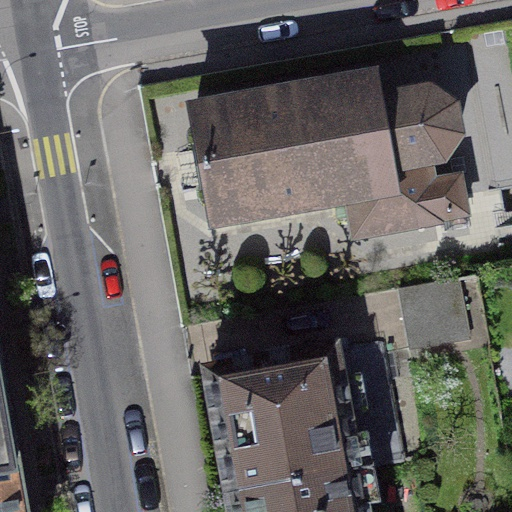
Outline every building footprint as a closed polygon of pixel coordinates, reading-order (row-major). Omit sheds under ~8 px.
[(374,78),(193,110),(203,166),(213,221),(347,197),(354,237),(440,222),(439,219),(466,215),(459,177),(433,182),(429,161),(442,159),(458,135),(453,106),(430,89),(377,98),(374,78)] [(404,317),(409,348),(468,338),(457,278),(399,289),(404,317)] [(231,492),(354,470),(404,461),(383,342),(376,341),(332,349),(332,350),(271,361),(209,372),(231,492)] [(0,511),(21,511),(0,389),(0,511)] [(361,511),(354,470),(231,492),(234,511),(361,511)]
